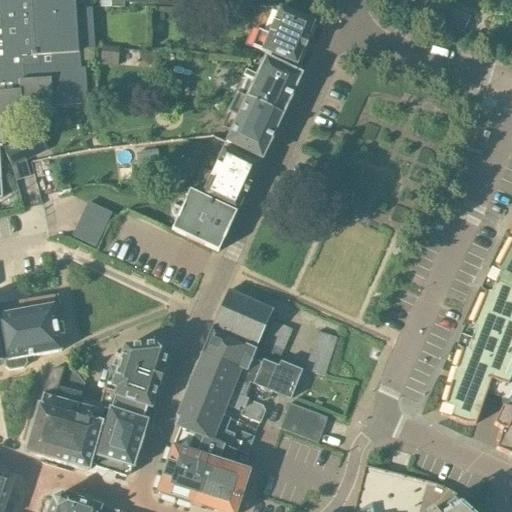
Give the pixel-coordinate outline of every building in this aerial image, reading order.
[(0,0),(0,198),(2,198),(0,168),(0,145),(2,145),(1,124),(23,122),(22,114),(54,112),(52,79),(25,81),(25,68),(41,67),(40,56),(79,54),(79,51),(93,50),(90,9),(75,10),(74,0),(0,0)] [(407,0),(433,12),(438,2),(434,0),(407,0)] [(296,66),(314,22),(278,8),(267,35),(258,32),(251,47),(261,50),(261,51),(296,66)] [(154,14),(154,22),(165,22),(164,14),(154,14)] [(117,67),(119,47),(101,45),(100,65),(117,67)] [(246,99),(282,115),(301,75),(265,58),(256,77),(246,72),(244,77),(254,82),(246,99)] [(282,115),(246,99),(237,94),(228,112),(238,116),(225,143),(261,159),(282,115)] [(29,177),(24,160),(46,150),(38,133),(4,150),(12,166),(16,181),(29,177)] [(190,192),(234,212),(256,163),(223,148),(211,174),(200,169),(190,192)] [(157,151),(135,153),(138,178),(160,175),(157,151)] [(216,251),(234,212),(190,192),(184,203),(180,202),(176,202),(172,206),(171,209),(171,213),(173,217),(177,219),(172,231),(171,232),(182,237),(183,235),(213,249),(216,251)] [(87,203),(70,239),(95,250),(112,214),(87,203)] [(511,292),(511,258),(504,254),(496,269),(500,273),(494,284),(511,292)] [(511,325),(511,292),(494,284),(490,293),(485,292),(477,310),(511,325)] [(254,375),(251,384),(288,399),(299,371),(278,363),(276,367),(260,360),(259,363),(249,359),(272,310),(228,290),(200,352),(201,354),(254,375)] [(56,297),(0,306),(0,350),(2,361),(4,361),(5,367),(9,371),(23,369),(26,364),(25,358),(44,355),(59,352),(57,336),(63,333),(61,324),(65,318),(63,308),(57,305),(56,297)] [(511,325),(477,310),(470,326),(475,329),(470,341),(511,356),(511,325)] [(292,329),(274,321),(261,348),(279,356),(292,329)] [(337,339),(318,333),(306,371),(325,377),(337,339)] [(115,389),(152,400),(156,387),(158,387),(164,367),(163,367),(169,346),(153,341),(153,343),(123,346),(122,352),(112,385),(116,386),(115,389)] [(507,386),(511,370),(511,356),(470,341),(467,350),(461,350),(455,368),(490,380),(507,386)] [(249,388),(251,384),(254,375),(201,354),(192,377),(223,390),(227,379),(249,388)] [(66,440),(81,394),(60,386),(67,367),(50,370),(39,399),(24,453),(52,460),(58,438),(66,440)] [(485,395),(490,380),(455,368),(453,372),(451,381),(443,405),(449,419),(465,424),(475,424),(485,395)] [(260,405),(223,390),(192,377),(183,400),(214,413),(218,403),(240,412),(239,415),(259,423),(263,411),(260,405)] [(90,462),(92,463),(113,391),(104,389),(98,410),(78,405),(81,394),(66,440),(58,438),(52,460),(88,470),(90,462)] [(150,407),(152,400),(115,389),(114,392),(113,391),(92,463),(93,463),(94,468),(126,477),(131,472),(146,422),(142,421),(146,406),(150,407)] [(229,419),(214,413),(183,400),(173,425),(177,426),(200,436),(219,444),(233,450),(234,447),(237,447),(242,433),(233,430),(231,435),(224,432),(229,419)] [(283,417),(321,431),(326,419),(288,404),(283,417)] [(511,409),(501,409),(494,425),(502,431),(496,450),(511,457),(511,409)] [(317,444),(321,431),(283,417),(278,429),(280,430),(317,444)] [(195,454),(200,436),(177,426),(157,491),(192,504),(206,458),(195,454)] [(234,447),(233,450),(244,454),(252,436),(242,433),(237,447),(234,447)] [(206,458),(192,504),(215,511),(235,511),(248,471),(214,460),(217,455),(214,454),(219,444),(200,436),(195,454),(206,458)] [(0,511),(2,511),(16,476),(0,470),(0,511)] [(70,511),(75,497),(62,493),(51,499),(46,511),(70,511)] [(95,511),(98,505),(75,497),(70,511),(95,511)]
